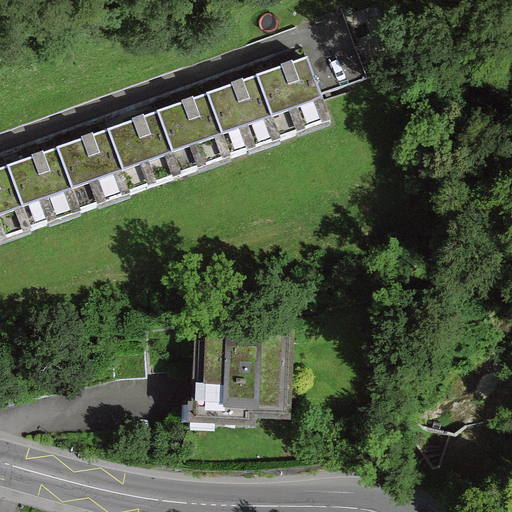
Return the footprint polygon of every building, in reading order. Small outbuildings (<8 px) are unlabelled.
[(308,52),(258,70),(282,136),(332,118),(308,52)] [(258,70),(208,88),(231,154),(282,136),(258,70)] [(208,88),(158,106),(181,172),(231,154),(208,88)] [(158,106),(107,124),(131,190),(181,172),(158,106)] [(107,124),(57,142),(81,208),(131,190),(107,124)] [(57,142),(7,160),(31,226),(81,208),(57,142)] [(7,160),(0,162),(0,236),(31,226),(7,160)] [(195,341),(191,419),(293,424),(297,336),(238,333),(237,343),(195,341)]
